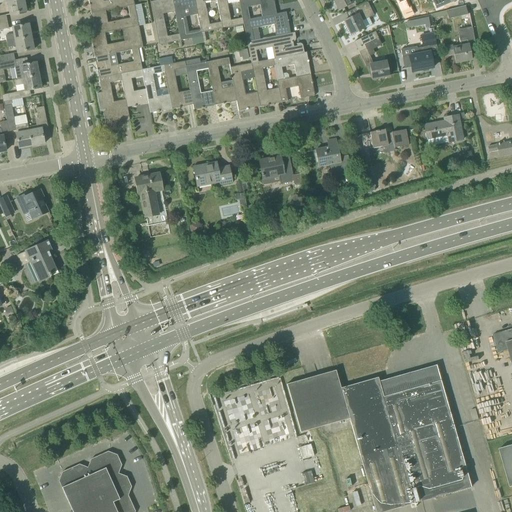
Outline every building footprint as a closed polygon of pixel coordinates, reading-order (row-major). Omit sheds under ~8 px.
[(23,0),(16,0),(7,2),(10,14),(26,11),(23,0)] [(88,0),(91,13),(106,11),(128,6),(134,5),(133,0),(108,0),(104,1),(103,0),(88,0)] [(159,45),(181,41),(179,33),(167,36),(163,14),(175,11),(172,0),(157,0),(150,1),(159,45)] [(172,0),(175,11),(179,33),(181,41),(191,39),(192,45),(203,43),(202,37),(200,30),(188,32),(185,16),(197,14),(194,0),(172,0)] [(194,0),(197,14),(200,30),(202,37),(203,43),(206,42),(204,33),(223,29),(221,22),(209,24),(205,2),(215,0),(194,0)] [(216,0),(221,22),(223,29),(243,25),(244,25),(243,21),(243,18),(231,20),(227,4),(239,1),(239,0),(216,0)] [(239,0),(243,18),(243,21),(250,20),(247,8),(260,5),(262,17),(277,14),(276,14),(273,0),(239,0)] [(333,0),(338,10),(352,3),(352,2),(350,0),(333,0)] [(366,12),(371,9),(367,2),(354,8),(357,14),(349,18),(344,21),(351,35),(364,28),(361,21),(369,17),(366,12)] [(128,6),(130,18),(108,22),(106,11),(91,13),(95,34),(105,33),(127,29),(134,27),(138,26),(145,25),(141,4),(134,5),(128,6)] [(447,15),(448,19),(468,14),(465,6),(463,6),(456,8),(446,11),(447,15)] [(243,25),(247,42),(260,40),(258,28),(274,24),(276,37),(290,34),(286,12),(276,14),(277,14),(262,17),(250,20),(243,21),(244,25),(243,25)] [(428,17),(406,22),(407,28),(425,25),(425,28),(430,28),(429,24),(428,17)] [(12,27),(14,34),(5,36),(6,42),(31,37),(28,24),(12,27)] [(90,35),(94,57),(109,54),(131,49),(141,48),(142,47),(138,26),(134,27),(127,29),(129,40),(107,45),(105,33),(95,34),(90,35)] [(453,45),(442,47),(444,57),(454,55),(456,63),(471,60),(468,45),(475,43),(472,27),(458,30),(461,46),(453,47),(453,45)] [(375,31),(363,37),(354,42),(366,66),(369,65),(372,79),(389,76),(386,61),(373,63),(369,56),(365,48),(363,45),(370,41),(378,38),(375,32),(375,31)] [(295,55),(304,53),(303,46),(302,45),(302,44),(301,44),(300,43),(299,43),(297,44),(297,46),(293,47),(292,42),(293,42),(294,41),(295,40),(295,39),(295,38),(295,37),(295,33),(290,34),(276,37),(260,40),(247,42),(251,64),(258,63),(256,51),(265,49),(273,47),(275,59),(295,55)] [(421,36),(423,47),(424,53),(408,56),(411,67),(411,72),(433,67),(431,59),(430,54),(429,46),(436,44),(434,33),(421,36)] [(16,46),(17,53),(33,50),(31,37),(6,42),(7,48),(16,46)] [(99,78),(120,74),(142,69),(141,62),(144,62),(141,48),(131,49),(133,61),(111,66),(109,54),(94,57),(99,78)] [(247,49),(239,51),(240,58),(242,57),(242,60),(249,59),(247,49)] [(274,67),(277,81),(284,79),(281,67),(294,65),(296,77),(310,74),(306,52),(304,53),(295,55),(275,59),(273,60),(274,65),(274,67)] [(13,53),(0,55),(0,60),(1,63),(15,60),(13,53)] [(159,58),(160,66),(163,65),(173,64),(171,56),(161,58),(159,58)] [(208,69),(212,91),(215,105),(236,101),(237,101),(234,87),(232,80),(220,83),(218,67),(230,65),(228,58),(207,62),(208,69)] [(15,60),(1,63),(0,62),(0,69),(3,69),(14,67),(17,79),(38,75),(36,62),(28,64),(16,66),(15,60)] [(251,64),(253,69),(257,93),(260,107),(269,105),(281,102),(278,89),(266,91),(262,69),(262,68),(274,65),(273,60),(258,63),(251,64)] [(163,65),(164,73),(169,95),(171,109),(193,104),(190,90),(178,93),(175,76),(187,74),(186,68),(185,66),(184,61),(173,64),(163,65)] [(193,104),(194,109),(215,105),(212,91),(200,94),(196,71),(208,69),(207,62),(200,64),(185,66),(186,68),(187,74),(190,90),(193,104)] [(230,68),(232,80),(234,87),(237,101),(236,101),(238,111),(246,109),(246,110),(260,107),(257,93),(245,95),(240,72),(253,69),(251,64),(230,68)] [(143,76),(146,89),(148,103),(150,113),(171,109),(169,95),(157,97),(153,75),(164,73),(163,65),(160,66),(142,69),(143,76)] [(142,69),(120,74),(122,81),(125,99),(127,107),(148,103),(146,89),(133,91),(131,79),(143,76),(142,69)] [(127,107),(125,99),(113,102),(110,83),(122,81),(120,74),(99,78),(102,92),(97,93),(100,110),(105,109),(105,111),(104,111),(106,124),(107,124),(106,123),(110,122),(111,123),(110,123),(112,124),(112,123),(116,126),(120,121),(120,122),(130,120),(127,107)] [(296,77),(284,79),(277,81),(278,89),(281,102),(288,101),(285,89),(298,87),(300,98),(315,96),(310,74),(296,77)] [(24,84),(25,91),(41,88),(38,75),(17,79),(14,80),(15,86),(24,84)] [(3,101),(3,102),(12,100),(23,98),(22,92),(2,96),(3,101)] [(16,130),(17,133),(16,133),(19,148),(32,146),(29,131),(27,123),(15,125),(11,104),(12,103),(12,100),(3,102),(7,121),(9,132),(16,130)] [(44,106),(36,108),(38,118),(36,118),(37,126),(47,124),(44,106)] [(449,142),(463,140),(458,115),(444,118),(445,121),(424,125),(427,139),(428,139),(429,146),(449,142)] [(0,128),(0,151),(6,151),(3,136),(2,136),(2,133),(9,132),(7,121),(0,122),(0,125),(1,129),(0,128)] [(29,131),(32,146),(44,143),(41,128),(29,131)] [(394,148),(409,145),(406,129),(386,133),(385,129),(379,131),(379,130),(376,131),(370,132),(373,148),(393,144),(394,148)] [(315,150),(319,167),(332,164),(334,176),(351,173),(348,155),(339,157),(336,139),(327,141),(329,147),(315,150)] [(511,154),(511,150),(510,142),(499,144),(499,143),(498,143),(498,144),(496,144),(496,145),(497,150),(499,157),(511,154)] [(293,175),(288,152),(287,148),(271,152),(272,157),(259,160),(262,178),(263,180),(279,176),(280,181),(281,183),(294,180),(294,185),(301,183),(300,174),(293,175)] [(220,184),(232,182),(229,166),(217,168),(215,162),(193,167),(197,184),(219,179),(220,184)] [(371,173),(363,175),(367,193),(375,191),(371,173)] [(140,194),(145,218),(160,215),(155,192),(162,191),(159,174),(135,179),(138,194),(140,194)] [(43,198),(40,190),(30,194),(29,192),(16,198),(24,214),(29,212),(32,219),(48,212),(42,199),(43,198)] [(7,196),(0,199),(0,204),(6,217),(14,213),(7,196)] [(191,235),(201,233),(199,224),(196,221),(188,223),(191,235)] [(50,241),(49,240),(16,255),(21,266),(29,263),(38,282),(51,276),(50,273),(56,270),(48,251),(52,250),(48,241),(50,241)] [(11,306),(4,308),(7,314),(13,311),(11,306)] [(14,314),(8,317),(11,323),(17,320),(14,314)] [(511,329),(493,335),(498,353),(509,350),(511,362),(511,329)] [(287,384),(300,432),(349,418),(360,455),(375,511),(382,511),(471,487),(436,365),(379,381),(378,377),(341,388),(336,370),(287,384)] [(511,421),(494,427),(497,437),(511,432),(511,421)] [(306,441),(294,444),(298,456),(309,452),(306,441)] [(511,444),(499,449),(510,487),(511,486),(511,444)] [(107,511),(134,511),(135,511),(128,495),(131,487),(127,476),(118,473),(121,465),(117,455),(108,451),(91,459),(88,468),(107,511)] [(107,511),(88,468),(79,464),(62,472),(58,481),(72,511),(107,511)] [(303,473),(305,484),(313,483),(311,472),(303,473)]
